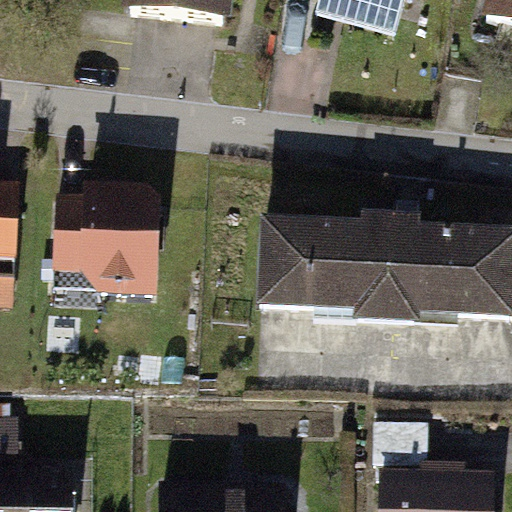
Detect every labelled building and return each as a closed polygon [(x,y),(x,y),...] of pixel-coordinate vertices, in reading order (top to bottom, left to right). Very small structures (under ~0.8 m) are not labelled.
[(229,0),(139,0),(137,17),(227,26),(229,0)] [(325,0),(320,20),(398,41),(409,0),(325,0)] [(511,0),(496,0),(490,23),(511,29),(511,0)] [(90,206),(61,204),(56,275),(88,278),(105,297),(156,299),(160,207),(152,199),(125,197),(117,186),(106,196),(91,195),(90,206)] [(0,264),(19,265),(22,193),(0,192),(0,264)] [(366,236),(269,232),(266,311),(361,315),(360,326),(418,329),(418,318),(511,321),(511,242),(421,239),(422,230),(367,228),(366,236)] [(19,427),(0,426),(0,456),(20,457),(19,427)] [(431,428),(378,427),(377,469),(381,469),(381,483),(386,484),(384,511),(496,511),(497,484),(453,483),(453,469),(430,468),(431,428)] [(24,481),(0,480),(0,511),(74,511),(75,483),(44,482),(44,469),(25,468),(24,481)] [(287,511),(288,498),(166,496),(165,511),(287,511)]
